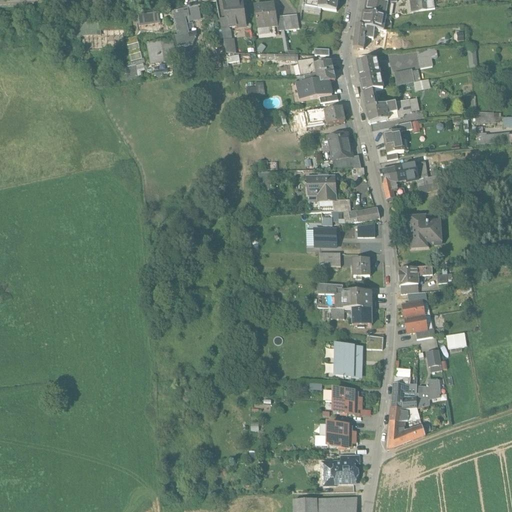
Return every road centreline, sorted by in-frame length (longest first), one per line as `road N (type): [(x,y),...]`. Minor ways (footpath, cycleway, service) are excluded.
road 1 (residential): [(352,0),(346,76),(388,246),(390,329),(366,511)]
road 2 (residential): [(192,0),(0,13)]
road 3 (track): [(377,458),(511,410)]
